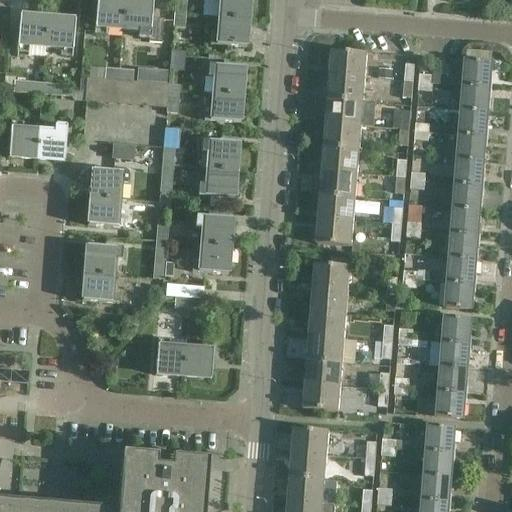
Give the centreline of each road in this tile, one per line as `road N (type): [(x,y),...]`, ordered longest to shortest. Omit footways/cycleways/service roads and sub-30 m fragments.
road 1 (residential): [(260,420),(284,15)]
road 2 (residential): [(260,420),(116,411),(95,398),(59,330),(39,318)]
road 3 (residential): [(284,15),(511,34)]
road 4 (residential): [(0,185),(44,189),(52,202),(39,318)]
road 5 (residential): [(492,511),(505,391)]
